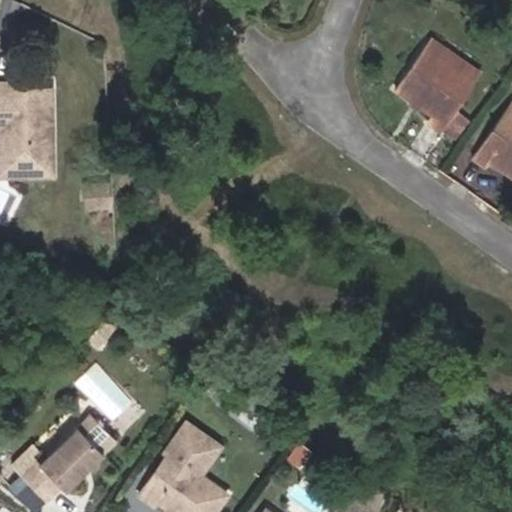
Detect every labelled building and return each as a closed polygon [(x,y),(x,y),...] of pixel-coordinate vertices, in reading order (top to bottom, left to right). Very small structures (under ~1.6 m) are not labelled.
[(438,127),(453,106),(479,71),(433,38),(398,89),(432,114),(428,120),(438,127)] [(18,163),(18,174),(51,174),(51,89),(33,89),(14,89),(14,80),(0,80),(0,155),(7,163),(18,163)] [(14,89),(33,89),(33,80),(14,80),(14,89)] [(438,127),(453,138),(468,117),(453,106),(438,127)] [(511,111),(508,109),(474,158),(484,165),(489,159),(511,175),(511,111)] [(0,174),(18,174),(18,163),(7,163),(0,155),(0,174)] [(110,205),(109,182),(86,183),(87,205),(110,205)] [(82,336),(91,344),(106,327),(97,319),(82,336)] [(29,459),(13,474),(39,501),(55,485),(60,490),(111,441),(84,414),(34,463),(29,459)] [(166,453),(137,494),(154,506),(158,500),(174,511),(209,511),(223,494),(199,476),(210,462),(188,446),(198,432),(183,421),(162,450),(166,453)] [(188,446),(210,462),(220,448),(198,432),(188,446)] [(369,511),(381,497),(354,478),(337,502),(350,511),(369,511)]
